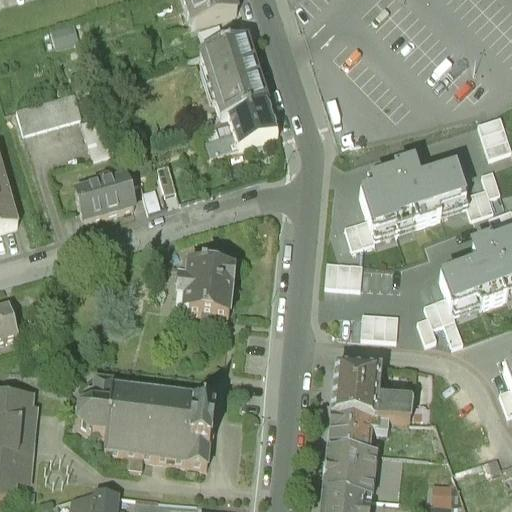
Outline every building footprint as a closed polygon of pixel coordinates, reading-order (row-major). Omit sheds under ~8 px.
[(228,0),(179,0),(191,35),(235,21),(228,0)] [(219,34),(199,40),(206,61),(226,54),(219,34)] [(206,61),(199,64),(220,127),(228,124),(267,111),(246,48),(226,54),(206,61)] [(73,101),(16,117),(23,141),(80,124),(73,101)] [(267,111),(228,124),(234,142),(207,150),(213,170),(279,148),(267,111)] [(104,123),(81,130),(92,166),(115,159),(104,123)] [(499,124),(476,132),(487,166),(510,158),(499,124)] [(145,157),(132,161),(134,170),(138,182),(151,179),(145,157)] [(134,170),(122,174),(126,185),(129,195),(140,191),(138,182),(134,170)] [(368,199),(358,202),(366,228),(371,243),(411,230),(412,233),(440,225),(437,218),(464,209),(462,204),(453,175),(415,188),(411,174),(365,189),(368,199)] [(0,239),(18,234),(0,175),(0,239)] [(480,182),(485,196),(488,205),(499,201),(491,178),(480,182)] [(126,185),(75,200),(84,230),(134,215),(129,195),(126,185)] [(462,204),(464,209),(469,226),(492,219),(488,205),(485,196),(462,204)] [(511,224),(510,218),(488,226),(496,248),(511,241),(511,224)] [(373,250),(371,243),(366,228),(344,235),(351,257),(373,250)] [(470,258),(475,271),(438,285),(445,305),(450,318),(476,309),(479,315),(506,305),(504,302),(511,299),(511,241),(496,248),(470,258)] [(361,273),(325,270),(323,293),(359,296),(361,273)] [(235,278),(187,273),(185,291),(178,290),(176,308),(184,308),(182,323),(202,324),(201,333),(210,334),(211,325),(229,327),(232,297),(233,297),(235,278)] [(450,318),(445,305),(423,313),(427,324),(416,329),(424,351),(435,347),(431,336),(442,331),(451,354),(462,350),(450,318)] [(9,314),(0,316),(0,349),(18,344),(9,314)] [(396,324),(361,321),(360,345),(395,348),(396,324)] [(511,371),(502,376),(509,396),(511,403),(511,371)] [(378,380),(335,376),(329,426),(376,428),(429,431),(430,412),(375,407),(378,380)] [(91,444),(105,445),(104,462),(120,464),(120,465),(123,465),(124,464),(168,468),(168,469),(170,470),(171,469),(185,470),(185,472),(190,472),(203,473),(203,474),(207,474),(208,471),(206,471),(207,458),(209,456),(210,446),(212,446),(213,435),(211,434),(212,424),(211,424),(212,410),(214,410),(214,406),(209,405),(209,407),(196,405),(196,404),(192,403),(192,405),(188,404),(187,405),(179,404),(175,403),(175,404),(163,403),(163,402),(159,402),(147,401),(147,400),(143,400),(143,401),(130,400),(130,399),(127,398),(127,399),(114,398),(114,397),(112,397),(113,389),(94,387),(92,408),(91,407),(90,413),(79,418),(77,416),(75,419),(78,421),(77,433),(72,436),(74,438),(78,436),(88,443),(87,448),(90,448),(91,444)] [(511,403),(509,396),(497,401),(505,423),(511,420),(511,403)] [(30,419),(32,406),(0,403),(0,506),(13,503),(14,492),(28,494),(31,461),(26,461),(29,432),(34,433),(35,419),(30,419)] [(376,428),(329,426),(326,459),(367,462),(369,438),(375,439),(376,428)] [(367,462),(326,459),(322,500),(370,505),(374,462),(367,462)] [(431,488),(430,510),(450,511),(451,489),(431,488)] [(369,511),(370,505),(322,500),(320,511),(369,511)] [(86,511),(89,501),(71,508),(70,511),(86,511)] [(116,511),(117,505),(89,501),(86,511),(116,511)]
